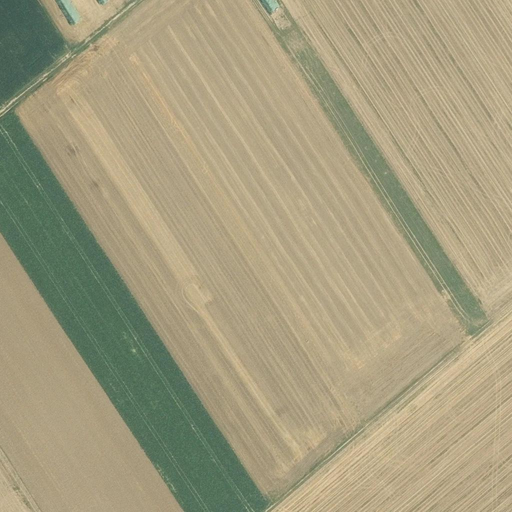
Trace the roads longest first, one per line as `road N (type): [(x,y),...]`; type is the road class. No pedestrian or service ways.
road 1 (track): [(511,309),(270,511)]
road 2 (track): [(141,0),(0,116)]
